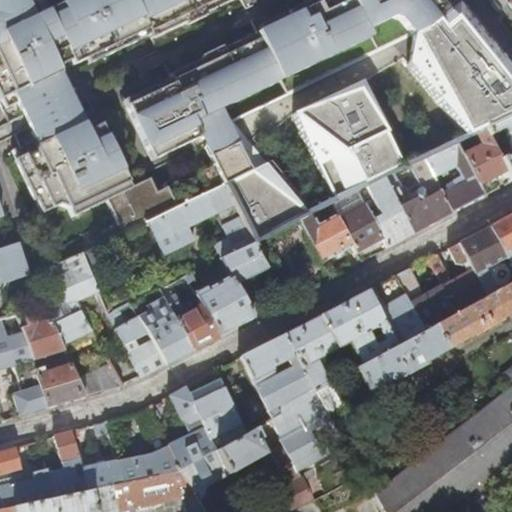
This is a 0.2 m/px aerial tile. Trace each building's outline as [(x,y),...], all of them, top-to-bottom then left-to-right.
[(137,32),(144,29),(147,34),(148,38),(182,22),(183,25),(204,15),(203,12),(225,2),(229,0),(65,0),(47,9),(42,0),(0,0),(0,105),(2,109),(14,103),(23,121),(32,139),(21,145),(9,151),(14,160),(11,161),(32,202),(34,201),(40,214),(57,205),(65,208),(71,218),(105,201),(122,235),(153,220),(176,208),(165,187),(155,192),(148,179),(130,188),(126,179),(123,180),(90,110),(78,117),(69,99),(60,81),(73,75),(69,65),(82,59),(103,49),(105,54),(133,40),(131,36),(137,32)] [(230,125),(229,123),(222,109),(372,37),(379,49),(411,33),(416,39),(450,10),(441,0),(308,0),(305,1),(286,11),(289,17),(284,19),(282,15),(254,28),(256,32),(235,42),(221,49),(219,46),(198,56),(199,59),(166,75),(168,78),(171,84),(157,90),(155,85),(135,94),(127,99),(129,103),(123,106),(148,160),(190,142),(201,165),(199,171),(189,175),(199,197),(227,183),(253,171),(230,125)] [(466,16),(457,4),(454,7),(450,10),(416,39),(409,67),(466,16)] [(511,72),(466,16),(409,67),(469,137),(475,135),(485,130),(511,116),(511,72)] [(133,40),(147,34),(144,29),(137,32),(131,36),(133,40)] [(84,63),(105,54),(103,49),(82,59),(84,63)] [(157,90),(171,84),(168,78),(155,85),(157,90)] [(406,168),(364,80),(294,114),(337,202),(358,192),(384,179),(394,174),(406,168)] [(126,179),(92,109),(90,110),(123,180),(126,179)] [(511,116),(485,130),(488,136),(502,129),(511,148),(511,154),(501,161),(506,171),(511,182),(511,181),(511,116)] [(268,164),(234,123),(230,125),(253,171),(268,164)] [(485,130),(475,135),(480,145),(462,154),(477,184),(506,171),(501,161),(488,136),(485,130)] [(462,154),(456,144),(424,159),(433,177),(456,165),(464,181),(442,193),(452,213),(464,207),(483,196),(477,184),(462,154)] [(310,215),(268,164),(253,171),(227,183),(256,241),(299,220),(310,215)] [(394,174),(384,179),(412,234),(430,225),(452,213),(442,193),(435,180),(413,191),(412,194),(416,202),(407,207),(402,197),(401,198),(398,193),(402,191),(394,174)] [(384,179),(358,192),(360,196),(361,198),(370,193),(380,215),(382,214),(385,219),(378,223),(376,218),(371,220),(385,249),(397,242),(412,234),(384,179)] [(176,208),(153,220),(168,252),(190,241),(185,230),(219,213),(223,221),(205,230),(210,239),(195,247),(204,267),(209,264),(211,268),(224,262),(222,258),(253,243),(256,241),(227,183),(199,197),(176,208)] [(336,202),(330,205),(333,210),(334,213),(340,210),(336,202)] [(364,204),(336,217),(351,246),(359,262),(372,256),(385,249),(371,220),(364,204)] [(333,210),(330,205),(310,215),(299,220),(319,261),(351,246),(336,217),(335,215),(317,224),(315,219),(333,210)] [(0,218),(2,217),(0,211),(0,318),(12,315),(3,291),(2,288),(6,282),(9,281),(29,274),(18,244),(0,249),(0,218)] [(511,269),(511,214),(489,227),(505,256),(506,258),(511,255),(511,252),(510,248),(511,247),(511,261),(509,263),(510,265),(511,269)] [(478,233),(457,244),(479,281),(487,277),(483,268),(505,256),(489,227),(478,233)] [(266,268),(253,243),(222,258),(224,262),(230,274),(235,283),(266,268)] [(483,288),(479,281),(457,244),(448,249),(455,263),(462,265),(464,264),(468,269),(450,279),(437,254),(428,259),(441,284),(456,311),(486,294),(483,288)] [(98,294),(84,253),(83,252),(64,261),(68,273),(55,279),(63,303),(74,300),(75,301),(98,294)] [(413,267),(395,277),(425,329),(431,326),(427,318),(440,311),(444,318),(456,311),(441,284),(419,296),(411,281),(425,273),(420,263),(413,267)] [(504,285),(511,279),(511,269),(510,265),(497,272),(504,285)] [(254,318),(235,283),(230,274),(196,293),(202,306),(218,336),(236,327),(254,318)] [(425,329),(395,277),(387,281),(376,287),(385,303),(380,306),(392,328),(404,321),(413,336),(425,329)] [(511,279),(504,285),(492,291),(486,294),(456,311),(444,318),(431,326),(425,329),(413,336),(404,340),(399,343),(364,363),(358,367),(371,386),(370,388),(397,373),(398,375),(422,361),(422,359),(472,332),(473,333),(498,319),(498,317),(511,309),(511,279)] [(11,288),(9,281),(6,282),(2,288),(3,291),(11,288)] [(489,285),(483,288),(486,294),(492,291),(489,285)] [(133,311),(138,320),(164,365),(177,359),(190,351),(162,296),(159,289),(141,297),(148,310),(140,314),(138,309),(133,311)] [(326,313),(285,335),(327,411),(341,403),(317,359),(351,342),(364,363),(399,343),(395,336),(369,290),(326,313)] [(170,292),(162,296),(190,351),(203,345),(218,336),(202,306),(185,315),(177,299),(175,300),(170,292)] [(91,331),(75,301),(74,300),(63,303),(43,307),(48,318),(50,323),(61,345),(91,331)] [(106,315),(109,321),(115,318),(112,312),(106,315)] [(61,345),(50,323),(48,318),(35,322),(33,313),(23,316),(26,327),(21,328),(21,330),(31,361),(64,351),(61,345)] [(31,361),(21,330),(4,335),(0,320),(0,369),(13,365),(21,393),(13,395),(18,417),(25,415),(45,409),(34,370),(31,361)] [(151,372),(164,365),(138,320),(125,327),(128,335),(120,340),(140,378),(151,372)] [(400,333),(395,336),(399,343),(404,340),(400,333)] [(241,358),(260,392),(273,416),(273,417),(284,436),(282,437),(286,444),(268,453),(275,468),(294,458),(300,469),(325,455),(312,430),(331,418),(327,411),(285,335),(263,346),(241,358)] [(75,377),(68,360),(68,359),(65,360),(66,364),(45,371),(42,367),(34,370),(45,409),(62,404),(85,398),(75,377)] [(121,387),(108,363),(94,369),(103,392),(121,387)] [(103,392),(94,369),(75,377),(85,398),(93,395),(103,392)] [(220,377),(187,393),(215,449),(245,432),(220,377)] [(511,384),(466,420),(362,473),(381,511),(440,511),(511,457),(511,384)] [(215,449),(187,393),(184,388),(169,396),(180,418),(191,414),(199,430),(167,445),(179,470),(193,490),(228,473),(215,449)] [(256,426),(273,416),(260,392),(243,401),(256,426)] [(159,426),(149,406),(137,413),(135,413),(145,432),(159,426)] [(108,434),(105,422),(93,425),(96,437),(108,434)] [(254,427),(245,432),(215,449),(228,473),(266,450),(254,427)] [(75,439),(73,431),(54,437),(63,472),(46,474),(52,499),(87,491),(81,468),(75,439)] [(167,445),(165,440),(160,443),(162,448),(146,455),(115,461),(121,483),(179,470),(167,445)] [(0,474),(19,470),(13,448),(0,452),(0,474)] [(121,483),(115,461),(81,468),(87,491),(89,490),(109,486),(121,483)] [(46,474),(43,465),(33,468),(35,479),(0,486),(0,507),(1,510),(9,508),(52,499),(46,474)] [(208,511),(179,470),(121,483),(109,486),(115,511),(208,511)] [(244,507),(246,511),(286,511),(315,497),(318,496),(308,475),(244,507)] [(115,511),(109,486),(89,490),(94,511),(115,511)] [(94,511),(89,490),(87,491),(52,499),(9,508),(10,511),(94,511)]
